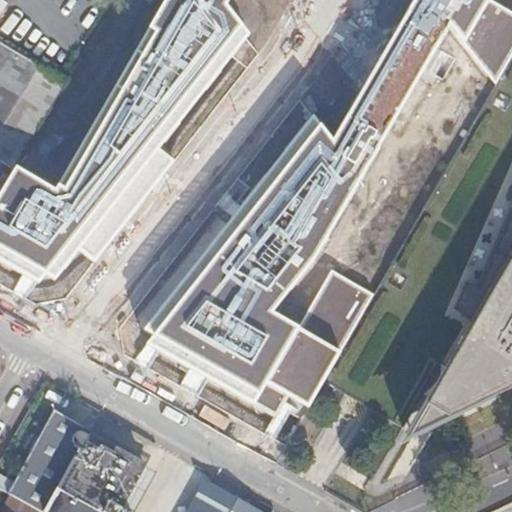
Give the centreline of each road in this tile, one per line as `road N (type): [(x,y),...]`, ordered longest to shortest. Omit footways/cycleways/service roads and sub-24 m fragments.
road 1 (residential): [(58,363),(329,0)]
road 2 (residential): [(58,363),(315,511)]
